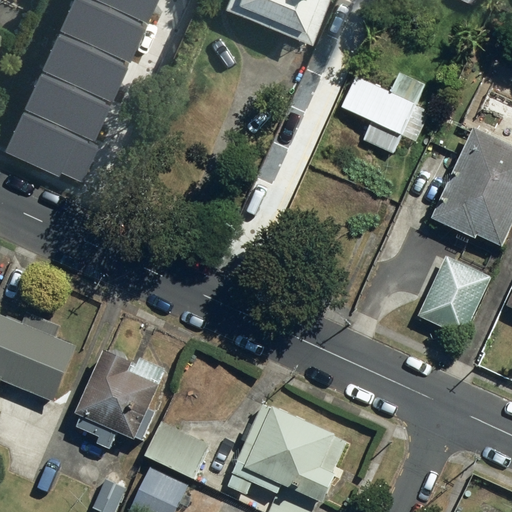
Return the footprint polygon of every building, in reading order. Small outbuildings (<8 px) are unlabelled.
[(17,0),(0,0),(0,1),(14,9),(17,0)] [(74,0),(5,153),(60,177),(62,172),(83,182),(99,147),(93,145),(158,0),(74,0)] [(241,0),(238,8),(314,40),(330,0),(241,0)] [(344,109),(373,123),(364,142),(392,156),(402,136),(416,143),(431,113),(417,106),(426,89),(395,74),(387,90),(360,76),(344,109)] [(503,250),(511,230),(511,147),(475,130),(454,176),(459,178),(437,226),(477,244),(479,240),(503,250)] [(446,257),(420,317),(466,337),(492,277),(446,257)] [(0,315),(0,391),(3,383),(55,405),(79,348),(62,341),(66,332),(29,316),(25,326),(0,315)] [(149,411),(164,377),(105,352),(77,416),(82,418),(76,431),(99,441),(97,445),(113,452),(120,436),(144,446),(158,415),(149,411)] [(349,443),(264,406),(228,488),(248,497),(252,487),(282,499),(286,490),(326,508),(339,478),(334,476),(349,443)] [(153,465),(131,511),(182,511),(212,448),(162,425),(145,461),(153,465)] [(107,480),(93,511),(95,511),(118,511),(128,489),(107,480)]
